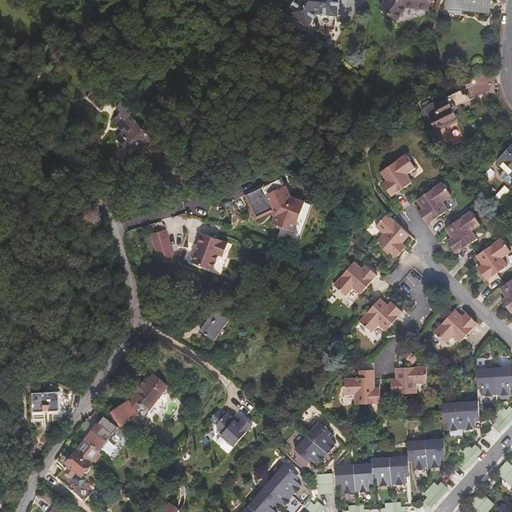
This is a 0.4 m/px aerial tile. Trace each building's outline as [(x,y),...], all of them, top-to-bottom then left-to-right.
[(290,13),(318,30),(320,27),(337,0),(297,0),(297,1),(292,10),(290,13)] [(342,0),(337,0),(320,27),(339,29),(340,15),(341,15),(342,0)] [(429,17),(430,0),(389,0),(383,10),(391,16),(389,19),(401,27),(429,17)] [(490,12),(491,0),(448,0),(448,3),(445,3),(443,16),(464,19),(465,10),(490,12)] [(100,110),(108,103),(95,90),(88,96),(100,110)] [(437,130),(460,119),(457,113),(461,111),(461,109),(460,105),(470,101),(469,97),(467,95),(464,94),(463,91),(448,98),(447,96),(445,96),(444,98),(444,100),(423,110),(427,119),(430,117),(433,123),(430,124),(432,130),(435,128),(437,130)] [(93,105),(82,95),(73,105),(84,115),(93,105)] [(104,142),(121,156),(138,138),(115,119),(118,115),(107,104),(100,111),(103,114),(99,118),(98,124),(110,135),(104,142)] [(511,146),(511,148),(511,149),(511,152),(511,154),(508,151),(497,163),(505,171),(508,167),(511,170),(511,146)] [(416,166),(406,152),(381,170),(387,179),(382,182),(391,195),(412,180),(407,172),(416,166)] [(266,223),(283,230),(297,203),(285,197),(277,180),(240,195),(248,218),(265,212),(269,214),(266,223)] [(423,207),(419,210),(428,223),(448,208),(444,199),(452,194),(443,180),(417,198),(423,207)] [(471,208),(446,227),(453,235),(449,238),(458,250),(479,235),(474,227),(481,222),(471,208)] [(403,243),(411,235),(388,213),(377,225),(384,232),(378,239),(397,256),(406,246),(403,243)] [(177,258),(168,232),(154,237),(163,262),(177,258)] [(235,249),(204,235),(199,247),(201,248),(196,259),(195,259),(194,261),(191,269),(199,273),(201,269),(219,277),(226,260),(229,262),(235,249)] [(502,235),(476,255),(482,263),(479,266),(488,278),(509,263),(503,255),(511,248),(502,235)] [(360,293),(377,275),(365,265),(362,267),(355,262),(333,284),(345,295),(353,288),(360,293)] [(511,277),(501,286),(505,291),(508,295),(505,299),(511,308),(511,277)] [(380,297),(360,321),(373,332),(380,323),(387,329),(403,310),(392,300),(388,304),(380,297)] [(201,331),(215,340),(230,319),(218,309),(222,304),(216,299),(212,305),(211,305),(199,321),(205,325),(201,331)] [(479,322),(467,312),(464,315),(455,308),(435,331),(447,342),(454,335),(462,341),(479,322)] [(419,356),(408,346),(402,352),(414,361),(419,356)] [(398,378),(391,378),(393,393),(418,392),(418,382),(429,381),(428,364),(397,367),(398,378)] [(511,386),(511,385),(511,365),(496,366),(498,394),(511,393),(511,386)] [(485,394),(498,394),(496,366),(478,367),(478,375),(479,387),(484,387),(485,394)] [(357,405),(382,403),(381,387),(376,388),(375,379),(374,369),(360,370),(360,378),(344,380),(346,395),(356,395),(357,405)] [(136,392),(130,401),(147,413),(165,383),(149,374),(143,382),(138,391),(136,392)] [(134,390),(136,392),(138,391),(143,382),(140,381),(134,390)] [(70,412),(77,396),(61,396),(60,394),(34,394),(33,417),(44,417),(44,413),(60,413),(60,419),(65,419),(70,412)] [(476,420),(481,420),(480,400),(461,401),(463,428),(476,427),(476,420)] [(147,413),(130,401),(129,403),(138,417),(139,419),(143,421),(148,414),(147,413)] [(442,402),(443,411),(444,422),(449,422),(449,429),(463,428),(461,401),(442,402)] [(138,417),(129,403),(127,402),(110,413),(121,427),(138,417)] [(511,420),(511,407),(508,411),(504,407),(499,412),(511,422),(511,420)] [(230,448),(250,424),(241,418),(234,425),(230,422),(230,419),(223,414),(221,415),(215,410),(205,422),(211,426),(213,435),(216,437),(218,439),(221,441),(230,448)] [(502,432),(511,422),(499,412),(494,417),(498,421),(495,426),(502,432)] [(119,430),(105,420),(97,431),(103,437),(93,449),(87,444),(69,468),(72,471),(70,474),(71,478),(73,479),(76,479),(78,476),(84,481),(86,477),(89,477),(94,471),(93,469),(94,468),(92,466),(95,462),(101,454),(115,436),(119,430)] [(317,421),(305,435),(325,453),(335,443),(325,434),(328,430),(317,421)] [(127,436),(119,430),(115,436),(123,442),(127,436)] [(325,453),(305,435),(292,449),(303,459),(306,456),(317,464),(325,453)] [(218,439),(216,437),(212,442),(212,445),(214,446),(217,446),(221,441),(218,439)] [(426,440),(428,468),(441,467),(441,459),(446,458),(445,439),(426,440)] [(408,441),(409,458),(409,461),(414,461),(414,469),(428,468),(426,440),(408,441)] [(484,451),(477,445),(474,449),(469,445),(464,451),(475,460),(484,451)] [(475,460),(464,451),(459,457),(463,461),(460,464),(466,470),(475,460)] [(101,454),(95,462),(99,465),(105,457),(101,454)] [(391,459),(393,486),(405,485),(405,478),(410,478),(409,461),(409,458),(391,459)] [(372,460),(372,465),(373,480),(377,481),(378,487),(393,486),(391,459),(372,460)] [(501,468),(511,478),(511,467),(506,462),(501,468)] [(283,465),(271,479),(292,497),(301,486),(294,480),(298,477),(283,465)] [(372,465),(354,466),(356,493),(368,493),(368,484),(374,484),(373,480),(372,465)] [(354,466),(335,468),(336,488),(339,488),(340,494),(356,493),(354,466)] [(510,486),(511,484),(511,478),(501,468),(496,473),(510,486)] [(78,476),(76,479),(72,485),(68,482),(64,487),(81,502),(93,487),(84,481),(78,476)] [(317,476),(318,495),(325,494),(324,476),(317,476)] [(292,497),(271,479),(258,492),(273,505),(276,502),(283,507),(292,497)] [(435,486),(430,492),(440,501),(448,492),(441,486),(438,489),(435,486)] [(258,492),(246,506),(252,511),(273,511),(270,509),(273,505),(258,492)] [(428,500),(425,502),(432,509),(440,501),(430,492),(425,496),(428,500)] [(474,498),(488,510),(492,505),(479,493),(474,498)] [(477,511),(486,511),(488,510),(474,498),(469,504),(477,511)] [(321,511),(324,509),(316,502),(313,506),(308,503),(304,508),(308,511),(321,511)] [(511,511),(511,505),(508,502),(503,507),(500,511),(498,511),(511,511)]
